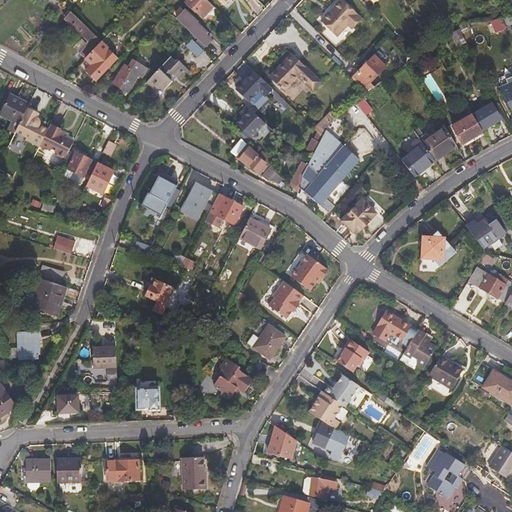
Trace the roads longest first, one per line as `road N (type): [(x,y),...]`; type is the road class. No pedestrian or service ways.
road 1 (residential): [(246,429),(13,437),(0,451)]
road 2 (residential): [(155,139),(289,206),(361,265)]
road 3 (residential): [(361,265),(246,429)]
road 4 (residential): [(155,139),(80,324)]
road 5 (residential): [(155,139),(289,0)]
road 6 (residential): [(361,265),(424,201),(511,146)]
road 7 (residential): [(361,265),(511,358)]
road 8 (residential): [(0,57),(155,139)]
